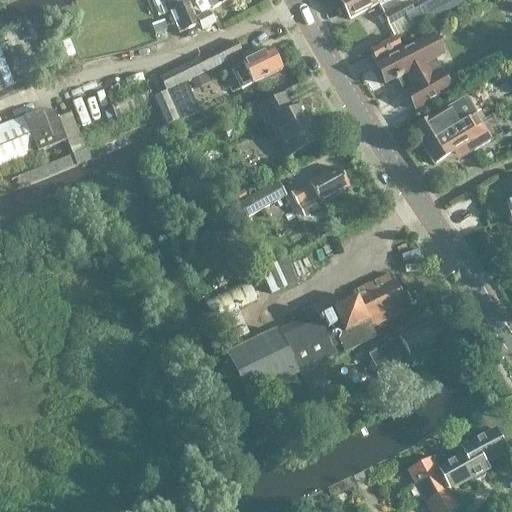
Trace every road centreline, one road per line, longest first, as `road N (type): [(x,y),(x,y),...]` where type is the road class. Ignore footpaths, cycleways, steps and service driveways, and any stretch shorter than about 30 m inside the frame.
road 1 (tertiary): [(511,346),(294,0)]
road 2 (unknown): [(423,209),(259,330)]
